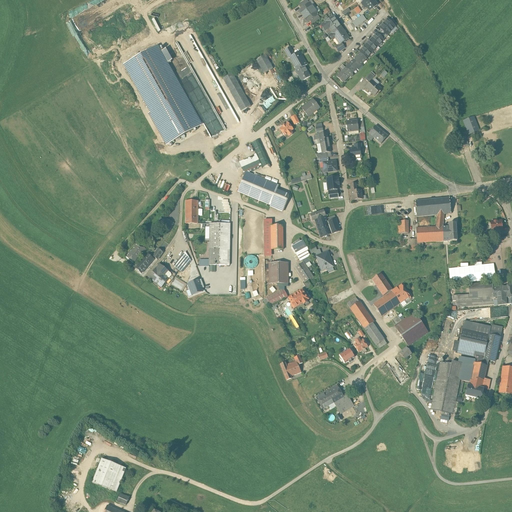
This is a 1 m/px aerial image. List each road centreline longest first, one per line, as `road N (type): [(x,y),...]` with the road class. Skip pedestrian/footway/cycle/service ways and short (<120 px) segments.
road 1 (unclassified): [(341,244),(354,290),(392,340),(362,373),(376,420)]
road 2 (unclassified): [(327,81),(461,190)]
road 3 (unclassified): [(325,79),(193,185)]
road 4 (unclassified): [(193,185),(341,244)]
road 5 (unclassified): [(511,316),(483,419),(438,440)]
road 6 (unclassified): [(269,497),(350,448),(376,420)]
road 7 (unclassified): [(327,81),(347,210)]
